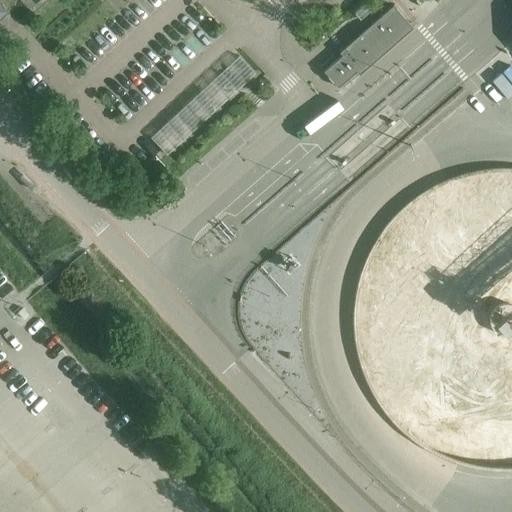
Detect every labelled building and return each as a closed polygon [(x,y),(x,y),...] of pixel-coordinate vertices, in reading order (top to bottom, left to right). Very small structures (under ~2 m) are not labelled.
[(147,0),(155,8),(163,0),(147,0)] [(199,24),(210,18),(201,2),(190,8),(199,24)] [(342,55),(324,71),(338,87),(356,72),(359,75),(413,29),(393,6),(339,52),(342,55)] [(246,52),(164,136),(182,154),(264,70),(246,52)] [(141,90),(147,101),(160,94),(154,83),(141,90)] [(511,176),(507,176),(493,176),(477,178),(463,181),(447,186),(432,193),(420,200),(407,209),(394,220),(383,232),(373,246),(364,260),(358,272),(353,288),(349,301),(347,315),(346,332),(346,348),(349,365),(352,378),(357,394),(362,404),(370,418),(381,434),(390,445),(400,454),(413,464),(427,473),(445,481),(458,486),(474,490),(488,492),(501,493),(511,492),(511,176)]
